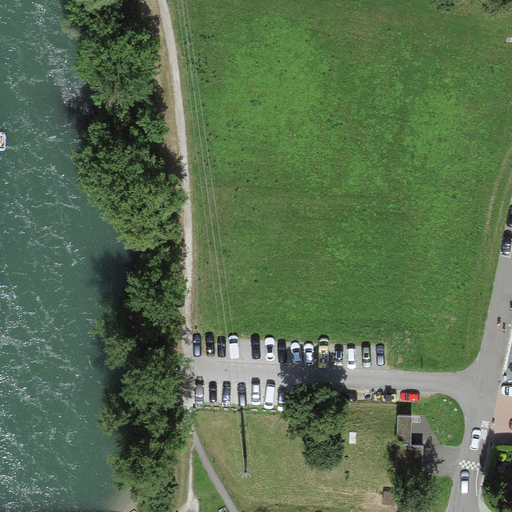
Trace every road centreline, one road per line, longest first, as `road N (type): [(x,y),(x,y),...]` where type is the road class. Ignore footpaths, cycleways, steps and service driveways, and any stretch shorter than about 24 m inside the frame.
road 1 (track): [(187,366),(187,160),(164,0)]
road 2 (residential): [(511,272),(460,511)]
